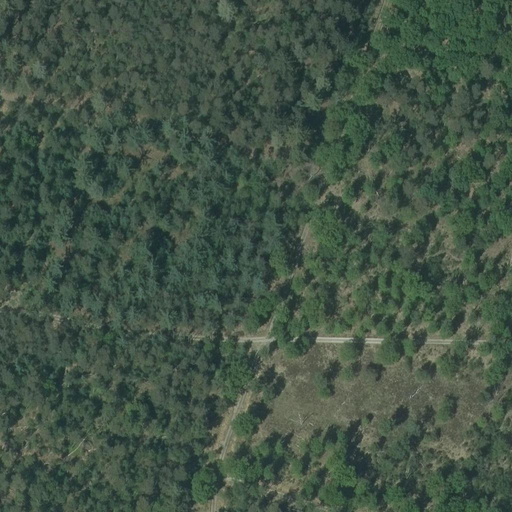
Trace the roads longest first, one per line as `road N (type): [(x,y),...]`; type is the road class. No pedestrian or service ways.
road 1 (unknown): [(0,96),(329,167)]
road 2 (track): [(0,318),(266,346)]
road 3 (unknown): [(266,346),(511,348)]
road 4 (unknown): [(266,346),(329,167)]
road 5 (track): [(329,167),(389,0)]
road 6 (track): [(261,347),(221,464),(218,511)]
